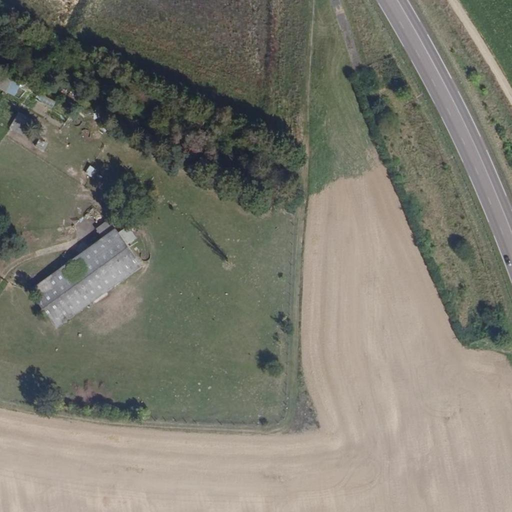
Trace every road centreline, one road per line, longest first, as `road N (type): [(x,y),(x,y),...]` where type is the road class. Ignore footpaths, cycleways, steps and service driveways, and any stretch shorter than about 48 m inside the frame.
road 1 (track): [(0,402),(104,425),(293,431),(305,0)]
road 2 (primary): [(511,242),(452,105),(393,0)]
